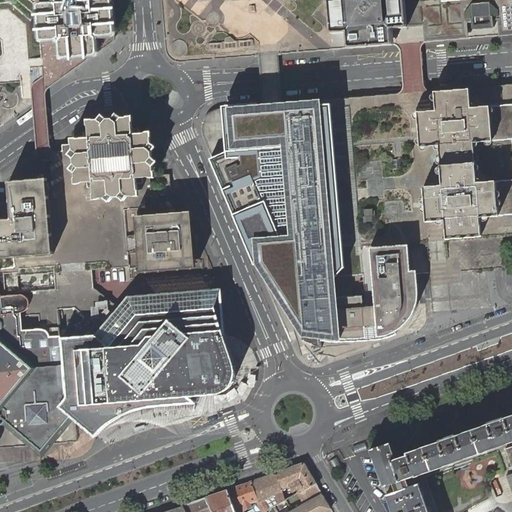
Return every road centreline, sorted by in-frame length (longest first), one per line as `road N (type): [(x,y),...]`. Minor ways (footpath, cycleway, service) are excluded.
road 1 (residential): [(185,88),(511,58)]
road 2 (secondary): [(260,410),(233,428),(0,508)]
road 3 (tertiary): [(172,116),(261,324)]
road 4 (secondary): [(511,322),(366,380),(329,390),(308,385)]
road 5 (secondary): [(318,432),(511,359)]
road 6 (secondary): [(85,511),(240,448),(277,442)]
road 7 (tertiary): [(0,150),(79,95),(130,87)]
